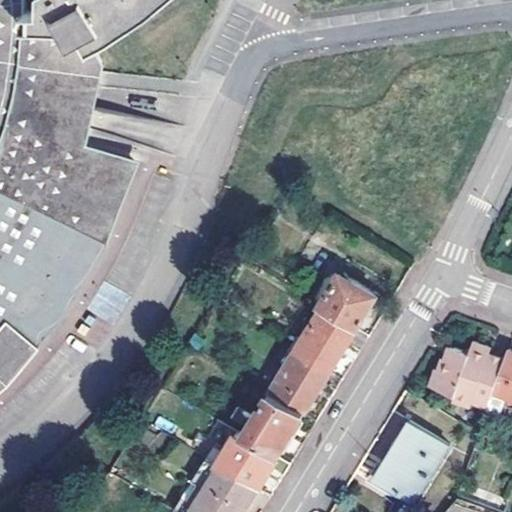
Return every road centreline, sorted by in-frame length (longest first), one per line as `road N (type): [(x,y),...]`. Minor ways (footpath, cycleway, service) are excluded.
road 1 (residential): [(445,275),(296,511)]
road 2 (residential): [(511,133),(445,275)]
